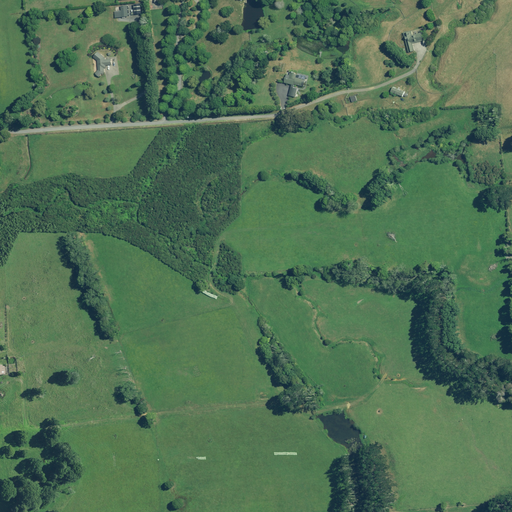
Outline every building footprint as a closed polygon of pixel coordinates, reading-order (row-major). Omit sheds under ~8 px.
[(141,4),(134,4),(135,12),(131,13),(132,15),(142,14),(141,4)] [(129,16),(128,6),(121,6),(122,11),(115,11),(116,18),(129,16)] [(414,34),(413,31),(404,33),(409,52),(415,51),(413,43),(424,41),(422,32),(418,33),(414,34)] [(97,52),(93,57),(97,60),(98,69),(95,73),(100,77),(102,74),(103,75),(105,72),(105,68),(106,68),(106,65),(111,65),(111,59),(106,59),(106,58),(97,52)] [(291,87),(289,95),(296,97),(298,89),(294,88),(295,84),(305,87),(306,80),(296,78),(297,74),(290,73),(290,75),(287,75),(285,83),(292,84),(291,87)] [(404,96),(407,97),(408,94),(405,92),(393,87),(391,92),(403,97),(404,96)]
